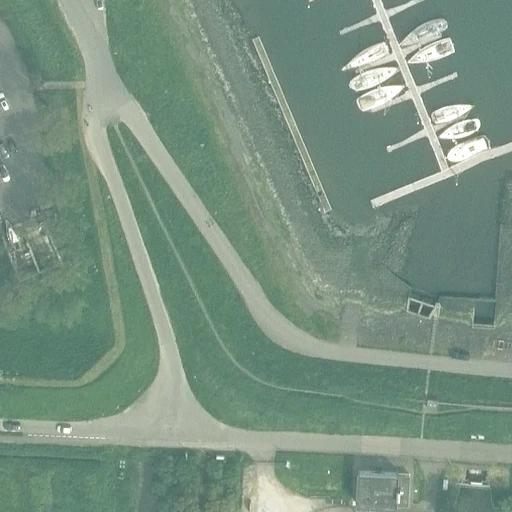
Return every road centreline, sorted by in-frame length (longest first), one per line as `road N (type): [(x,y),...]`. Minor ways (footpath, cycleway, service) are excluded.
road 1 (residential): [(511,369),(314,349),(287,339),(266,320),(105,78)]
road 2 (residential): [(189,433),(161,321),(98,145),(105,78)]
road 3 (residential): [(511,455),(189,433)]
road 4 (residential): [(189,433),(7,427)]
